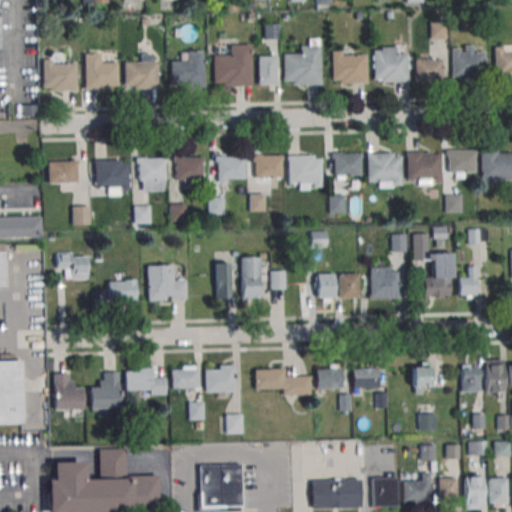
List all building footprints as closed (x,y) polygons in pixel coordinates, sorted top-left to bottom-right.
[(149,26),(148,18),(141,18),(141,26),(149,26)] [(444,38),(444,21),(429,21),(429,38),(444,38)] [(276,24),(264,24),(264,38),(276,38),(276,24)] [(318,38),(320,85),(292,86),(292,81),(283,81),(282,54),(298,54),(298,46),(307,46),(307,39),(318,38)] [(484,51),(486,80),(469,81),(469,79),(458,80),(458,78),(450,79),(450,73),(451,74),(449,49),(459,48),(460,52),(461,52),(461,45),(474,44),(474,52),(484,51)] [(251,87),(250,45),(228,46),(228,55),(211,56),(212,84),(222,84),(222,88),(251,87)] [(407,82),(406,54),(396,55),(396,47),(379,48),(380,50),(371,51),(372,80),(380,80),(380,83),(407,82)] [(511,79),(511,51),(503,52),(503,47),(492,47),(493,76),(504,76),(504,80),(511,79)] [(202,51),(203,88),(180,88),(180,85),(169,86),(168,62),(185,61),(185,51),(202,51)] [(365,55),(366,84),(338,85),(338,82),(331,82),(330,52),(340,52),(340,56),(365,55)] [(116,63),(116,83),(117,83),(118,87),(108,87),(108,91),(83,92),(83,87),(84,87),(83,54),(98,54),(99,64),(116,63)] [(275,57),(275,86),(257,86),(256,57),(275,57)] [(75,64),(76,91),(50,92),(50,89),(42,89),(41,60),(51,60),(51,64),(75,64)] [(441,82),(441,60),(413,60),(413,82),(441,82)] [(156,62),(157,89),(133,90),(132,87),(123,87),(122,63),(156,62)] [(443,150),(443,156),(447,156),(447,173),(474,172),(473,155),(475,155),(475,151),(455,151),(454,150),(443,150)] [(478,151),(479,182),(511,180),(511,154),(496,155),(496,150),(478,151)] [(404,153),(404,158),(406,157),(406,180),(431,179),(431,184),(439,184),(438,159),(439,159),(439,155),(431,156),(430,153),(421,154),(420,152),(404,153)] [(360,154),(360,158),(359,158),(359,176),(332,177),(331,160),(329,160),(329,154),(340,153),(340,155),(360,154)] [(364,154),(365,182),(390,182),(390,187),(400,186),(399,157),(392,158),(392,154),(364,154)] [(245,157),(245,162),(243,162),(244,179),(224,179),(224,183),(217,183),(216,162),(213,162),(213,157),(224,156),(224,158),(245,157)] [(251,156),(251,161),(253,161),(253,179),(280,179),(280,162),(282,161),(282,156),(251,156)] [(284,156),(285,161),(286,161),(287,184),(311,184),(311,188),(320,188),(319,162),(321,162),(320,158),(314,159),(314,156),(284,156)] [(172,157),(182,157),(182,159),(202,159),(203,162),(201,163),(201,180),(175,180),(175,163),(172,163),(172,157)] [(165,159),(165,163),(163,163),(164,180),(162,180),(162,191),(141,192),(141,181),(137,181),(137,164),(135,164),(134,158),(145,158),(145,159),(165,159)] [(46,163),(47,184),(76,183),(75,164),(77,164),(77,160),(69,160),(69,162),(46,163)] [(93,162),(94,189),(119,188),(119,193),(128,192),(127,188),(129,188),(128,183),(127,183),(127,179),(128,179),(128,175),(127,175),(127,168),(128,168),(128,162),(120,163),(120,161),(93,162)] [(262,210),(261,193),(247,193),(247,210),(262,210)] [(327,212),(342,212),(342,193),(327,193),(327,212)] [(459,193),(442,193),(442,211),(459,211),(459,193)] [(222,214),(222,197),(206,197),(206,214),(222,214)] [(167,203),(167,220),(184,220),(184,203),(167,203)] [(132,223),(149,223),(149,205),(132,205),(132,223)] [(70,224),(87,224),(87,206),(70,206),(70,224)] [(0,218),(0,240),(39,239),(38,217),(0,218)] [(486,244),(486,228),(465,228),(465,244),(486,244)] [(309,231),(309,247),(324,247),(324,231),(309,231)] [(389,251),(404,251),(404,233),(389,233),(389,251)] [(448,296),(447,279),(450,279),(450,253),(427,253),(427,233),(410,234),(411,261),(431,261),(431,278),(422,278),(423,297),(448,296)] [(442,239),(442,249),(434,250),(434,240),(442,239)] [(54,254),(55,269),(69,268),(70,281),(87,280),(86,257),(71,258),(70,254),(54,254)] [(241,302),(240,258),(259,258),(259,277),(258,279),(258,301),(241,302)] [(213,264),(214,301),(229,301),(228,264),(213,264)] [(144,266),(145,302),(165,301),(165,298),(169,298),(169,301),(185,300),(185,280),(172,281),(172,265),(144,266)] [(367,268),(368,300),(399,300),(399,294),(397,294),(397,273),(390,273),(390,267),(367,268)] [(475,296),(458,296),(457,279),(467,278),(466,267),(474,267),(475,296)] [(268,271),(269,290),(284,290),(284,271),(268,271)] [(337,275),(338,299),(358,298),(358,274),(337,275)] [(333,275),(333,298),(328,298),(328,303),(320,303),(320,299),(316,299),(316,275),(333,275)] [(106,283),(107,303),(134,302),(134,280),(123,280),(123,283),(106,283)] [(483,361),(483,394),(502,393),(502,360),(483,361)] [(0,362),(18,362),(20,424),(0,424),(0,362)] [(429,362),(430,388),(421,388),(421,394),(414,395),(414,388),(412,388),(411,368),(419,368),(418,363),(429,362)] [(335,364),(335,370),(341,370),(341,389),(315,389),(315,371),(321,371),(322,369),(328,369),(328,365),(335,364)] [(233,365),(234,392),(203,393),(203,371),(217,371),(217,366),(233,365)] [(478,368),(478,392),(460,392),(459,365),(468,365),(469,368),(478,368)] [(170,389),(169,371),(181,371),(181,367),(194,367),(194,370),(197,370),(197,388),(170,389)] [(164,377),(165,395),(148,396),(148,391),(124,392),(124,373),(137,372),(137,369),(150,368),(151,378),(164,377)] [(376,370),(377,388),(352,389),(351,371),(358,370),(358,369),(371,368),(371,370),(376,370)] [(253,371),(253,391),(280,391),(280,396),(308,396),(308,380),(310,380),(310,377),(283,378),(283,373),(284,373),(284,370),(268,370),(268,371),(253,371)] [(117,373),(118,409),(88,410),(88,388),(97,388),(97,382),(102,382),(102,373),(117,373)] [(66,375),(67,382),(72,382),(72,388),(82,388),(82,411),(53,411),(52,375),(66,375)] [(384,393),(385,409),(375,409),(375,393),(384,393)] [(349,395),(350,415),(339,415),(338,395),(349,395)] [(202,401),(187,401),(187,419),(202,419),(202,401)] [(434,430),(434,413),(416,413),(416,430),(434,430)] [(483,414),(483,429),(471,429),(471,415),(483,414)] [(224,433),(240,433),(240,415),(224,415),(224,433)] [(506,415),(506,429),(496,429),(496,416),(506,415)] [(484,454),(484,440),(465,440),(465,454),(484,454)] [(508,456),(508,441),(492,442),(492,456),(508,456)] [(433,459),(433,444),(418,444),(418,459),(433,459)] [(458,459),(458,445),(444,446),(445,459),(458,459)] [(46,511),(46,482),(52,482),(52,465),(83,464),(83,481),(96,481),(96,448),(125,448),(126,477),(156,477),(156,511),(46,511)] [(241,465),(242,506),(199,507),(198,466),(241,465)] [(430,506),(428,474),(419,474),(420,482),(401,483),(402,501),(401,501),(401,505),(415,504),(415,507),(430,506)] [(481,476),(481,509),(462,508),(462,476),(481,476)] [(505,477),(506,502),(500,503),(501,506),(492,506),(491,503),(487,503),(487,477),(505,477)] [(371,479),(371,507),(395,507),(395,479),(371,479)] [(455,504),(455,479),(436,479),(437,504),(455,504)] [(309,482),(310,510),(360,509),(359,480),(309,482)]
